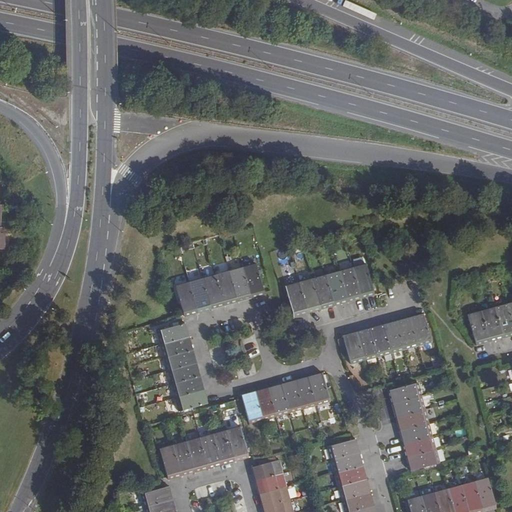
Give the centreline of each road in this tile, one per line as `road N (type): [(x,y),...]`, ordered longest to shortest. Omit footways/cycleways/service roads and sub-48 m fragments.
road 1 (trunk): [(0,21),(267,82),(511,150)]
road 2 (trunk): [(511,121),(29,0)]
road 3 (trunk): [(101,212),(151,152),(195,135),(226,133),(511,177)]
road 4 (tertiary): [(23,506),(69,384),(101,212)]
road 5 (tertiary): [(77,0),(77,193),(54,275)]
road 6 (trunk): [(511,90),(300,0)]
road 7 (tertiary): [(101,212),(103,0)]
road 8 (trunk): [(0,106),(38,132),(60,178),(54,275)]
road 9 (residential): [(270,369),(255,316),(242,310),(204,320),(195,334),(206,373),(221,383)]
road 10 (residential): [(420,300),(326,325),(327,354)]
